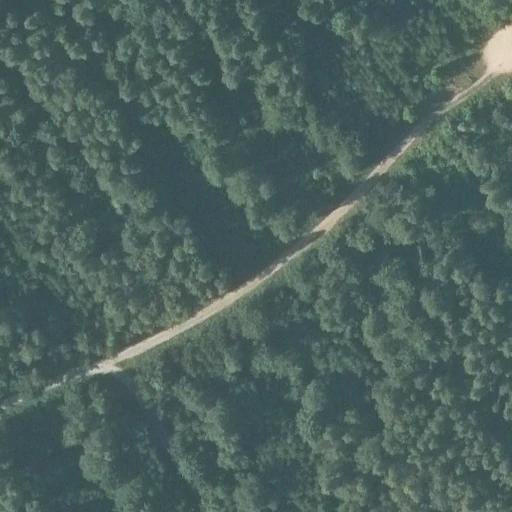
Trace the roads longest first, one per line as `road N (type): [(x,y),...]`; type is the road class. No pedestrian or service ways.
road 1 (track): [(118,360),(213,313),(296,250),(490,52)]
road 2 (track): [(205,511),(118,360)]
road 3 (track): [(118,360),(0,404)]
